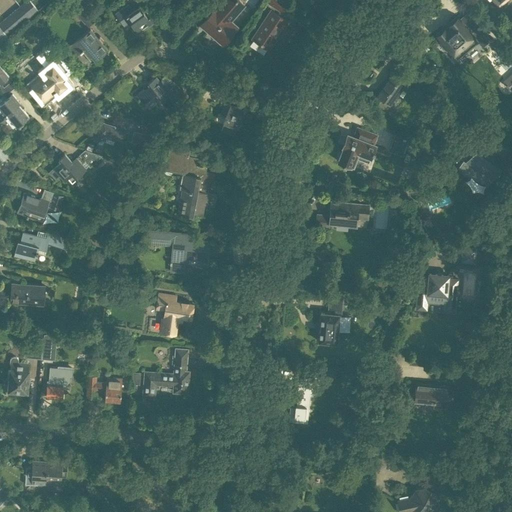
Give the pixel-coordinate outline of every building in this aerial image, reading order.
[(28,0),(27,0),(21,6),(31,17),(38,11),(28,0)] [(222,44),(231,34),(228,31),(234,24),(231,21),(244,5),(238,0),(222,0),(201,25),(222,44)] [(284,13),(289,5),(282,0),(268,0),(267,2),(284,13)] [(88,27),(96,20),(83,4),(74,12),(88,27)] [(133,10),(128,4),(116,14),(125,26),(131,22),(139,33),(155,22),(151,16),(148,18),(140,6),(133,10)] [(0,23),(0,26),(8,36),(31,17),(21,6),(0,23)] [(280,34),(288,22),(271,11),(253,39),(269,49),(275,40),(274,39),(278,33),(280,34)] [(483,46),(490,40),(470,16),(462,23),(458,19),(457,20),(456,19),(451,23),(452,25),(451,26),(446,30),(445,31),(444,29),(438,34),(440,35),(439,36),(443,41),(441,42),(440,43),(447,50),(449,48),(454,55),(461,49),(463,52),(477,40),(479,42),(483,46)] [(109,50),(91,28),(69,47),(77,56),(86,49),(96,61),(109,50)] [(51,59),(26,80),(47,105),(72,84),(51,59)] [(390,104),(407,80),(401,76),(409,67),(399,59),(388,72),(392,75),(377,95),(390,104)] [(0,85),(0,86),(10,78),(0,66),(0,85)] [(427,84),(437,75),(430,66),(419,75),(427,84)] [(160,81),(156,76),(147,83),(149,85),(135,95),(139,100),(140,100),(143,104),(156,94),(170,112),(189,97),(182,88),(178,91),(172,83),(167,87),(162,80),(160,81)] [(29,116),(19,104),(21,103),(13,94),(0,104),(0,122),(7,116),(17,127),(29,116)] [(202,111),(208,104),(210,103),(202,95),(194,103),(202,111)] [(238,128),(243,115),(239,114),(241,109),(225,103),(221,114),(226,116),(224,123),(225,123),(222,130),(234,135),(237,128),(238,128)] [(148,124),(137,120),(123,116),(120,126),(104,121),(90,133),(97,142),(105,136),(107,137),(107,138),(115,140),(116,137),(122,139),(125,132),(133,135),(130,142),(142,145),(145,134),(143,133),(146,123),(148,124)] [(482,137),(490,129),(482,119),(473,127),(482,137)] [(375,134),(358,127),(354,136),(348,134),(343,147),(344,147),(342,153),(340,152),(339,153),(337,157),(338,159),(339,160),(339,161),(344,163),(343,164),(346,165),(346,164),(351,166),(351,165),(353,166),(356,158),(362,160),(364,154),(371,157),(373,152),(374,152),(375,150),(374,150),(376,145),(371,143),(375,134)] [(410,139),(395,133),(388,150),(403,156),(410,139)] [(501,176),(507,166),(493,157),(497,151),(479,139),(475,145),(469,155),(472,157),(468,163),(464,161),(458,168),(488,187),(498,173),(501,176)] [(216,180),(214,179),(214,174),(211,174),(211,171),(206,170),(207,166),(197,164),(198,159),(194,159),(195,156),(189,155),(191,147),(170,143),(165,170),(183,174),(180,189),(182,189),(181,196),(185,196),(182,208),(185,209),(184,214),(193,216),(194,213),(200,214),(200,212),(204,212),(205,204),(214,206),(217,194),(206,192),(207,186),(213,187),(214,186),(215,186),(215,185),(216,185),(217,179),(216,179),(216,180)] [(90,167),(102,156),(85,150),(79,155),(90,167)] [(72,161),(65,154),(59,159),(61,161),(50,171),(56,179),(60,175),(65,181),(68,178),(72,182),(87,169),(77,157),(72,161)] [(59,210),(64,196),(44,189),(41,199),(24,193),(17,212),(27,215),(26,217),(28,217),(28,216),(38,219),(40,215),(44,216),(46,211),(49,212),(51,207),(59,210)] [(343,203),(331,202),(330,215),(318,214),(317,226),(329,227),(329,228),(330,223),(337,224),(337,222),(349,223),(348,225),(356,226),(357,227),(357,218),(368,219),(369,205),(368,205),(368,208),(358,207),(359,204),(351,203),(343,202),(343,203)] [(20,241),(18,240),(14,255),(35,261),(37,253),(38,254),(38,251),(37,251),(38,248),(46,250),(48,243),(66,249),(67,247),(69,238),(48,232),(48,233),(38,231),(37,236),(23,232),(20,241)] [(208,260),(209,241),(187,239),(187,234),(187,236),(178,235),(178,233),(151,231),(150,243),(167,244),(167,243),(176,243),(176,248),(173,247),(171,271),(184,272),(185,263),(190,263),(190,258),(208,260)] [(487,246),(488,234),(478,234),(477,245),(487,246)] [(92,235),(90,243),(100,246),(103,238),(92,235)] [(474,263),(476,248),(463,247),(461,262),(474,263)] [(134,274),(135,265),(127,264),(126,273),(134,274)] [(448,279),(449,275),(429,273),(429,277),(420,276),(417,306),(426,307),(427,298),(446,300),(445,309),(455,310),(458,280),(448,279)] [(45,295),(46,285),(12,283),(10,302),(40,304),(41,295),(45,295)] [(177,296),(159,293),(157,308),(165,309),(162,332),(176,334),(178,317),(191,319),(194,304),(176,301),(176,296),(177,296)] [(319,340),(318,341),(319,341),(320,341),(335,342),(335,343),(337,343),(337,341),(339,315),(339,314),(341,314),(342,299),(343,298),(330,297),(329,313),(322,313),(321,313),(321,314),(320,323),(321,323),(320,330),(319,340)] [(43,337),(42,358),(50,358),(52,338),(43,337)] [(174,374),(145,372),(143,395),(155,396),(156,384),(175,385),(174,391),(187,392),(189,371),(186,371),(188,349),(176,348),(175,356),(173,356),(172,364),(174,364),(174,374)] [(29,360),(34,355),(29,350),(24,355),(29,360)] [(19,363),(19,360),(19,359),(18,358),(18,357),(17,357),(17,356),(16,356),(15,356),(14,356),(13,356),(12,357),(11,358),(11,359),(10,359),(10,363),(10,362),(10,363),(11,363),(10,370),(8,370),(8,377),(10,377),(9,385),(8,385),(8,386),(8,390),(8,391),(8,392),(9,392),(9,393),(9,394),(10,394),(11,395),(12,395),(13,395),(14,395),(15,394),(16,393),(16,392),(17,391),(27,392),(28,383),(29,383),(29,378),(28,378),(29,364),(19,363)] [(332,379),(333,370),(317,368),(316,377),(332,379)] [(140,385),(141,372),(133,372),(132,384),(140,385)] [(107,382),(96,382),(97,376),(88,375),(87,398),(95,399),(96,389),(106,390),(105,400),(113,400),(113,401),(118,402),(119,401),(121,401),(122,378),(107,377),(107,382)] [(317,388),(317,385),(317,379),(299,377),(297,400),(296,400),(296,405),(297,405),(297,406),(296,406),(296,407),(290,407),(289,421),(308,423),(311,393),(316,394),(317,388)] [(54,385),(54,379),(49,378),(48,384),(47,396),(62,398),(63,386),(54,385)] [(446,408),(448,386),(416,383),(415,401),(434,403),(434,407),(446,408)] [(46,485),(47,461),(33,460),(32,467),(31,467),(26,467),(25,484),(46,485)] [(66,477),(67,468),(62,468),(62,462),(47,461),(46,485),(46,489),(61,490),(62,477),(66,477)] [(338,471),(339,462),(324,461),(323,470),(338,471)] [(149,474),(137,486),(146,495),(140,500),(144,504),(138,510),(139,511),(150,511),(157,506),(159,507),(165,501),(164,500),(165,498),(161,494),(166,490),(154,478),(153,478),(149,474)] [(433,511),(438,504),(435,493),(426,487),(416,490),(411,497),(398,500),(400,511),(407,511),(414,511),(416,511),(433,511)]
